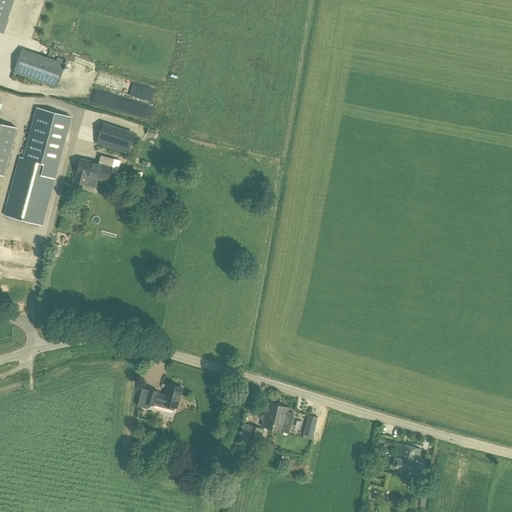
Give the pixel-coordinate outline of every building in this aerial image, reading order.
[(9,0),(0,0),(0,26),(2,27),(9,0)] [(14,73),(57,88),(65,65),(23,49),(14,73)] [(3,215),(42,226),(64,144),(66,144),(73,117),(36,107),(23,158),(19,157),(3,215)] [(0,176),(6,178),(19,129),(0,124),(0,176)] [(133,136),(102,126),(96,143),(127,154),(133,136)] [(77,173),(78,173),(75,182),(96,187),(98,178),(109,181),(112,168),(81,160),(77,173)] [(138,406),(161,412),(160,417),(173,421),(182,389),(168,385),(165,396),(158,393),(158,392),(149,389),(148,391),(142,389),(138,406)] [(272,429),(278,406),(268,403),(264,415),(263,415),(261,416),(261,418),(262,420),(263,420),(262,426),(272,429)] [(295,413),(288,412),(289,409),(278,406),(272,429),(290,433),(295,413)] [(308,415),(303,435),(314,438),(319,418),(308,415)] [(242,444),(251,445),(253,439),(261,441),(264,429),(245,425),(242,444)] [(394,467),(420,473),(422,465),(417,464),(420,449),(401,445),(398,459),(396,458),(394,467)]
